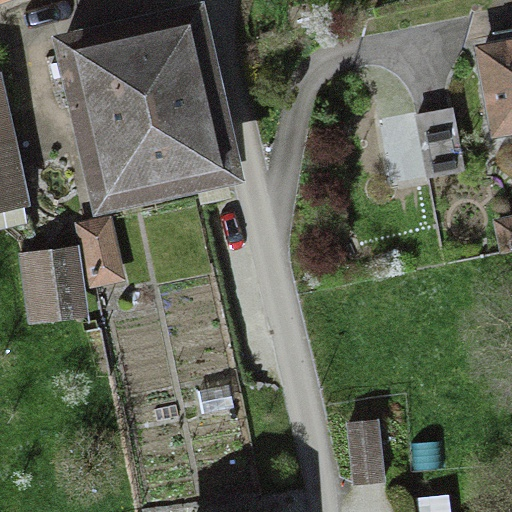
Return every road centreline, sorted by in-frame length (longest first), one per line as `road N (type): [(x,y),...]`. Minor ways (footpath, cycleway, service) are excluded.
road 1 (residential): [(262,248),(310,73),(334,55),(437,36)]
road 2 (residential): [(262,248),(307,429),(315,511)]
road 3 (residential): [(226,0),(226,102),(262,248)]
